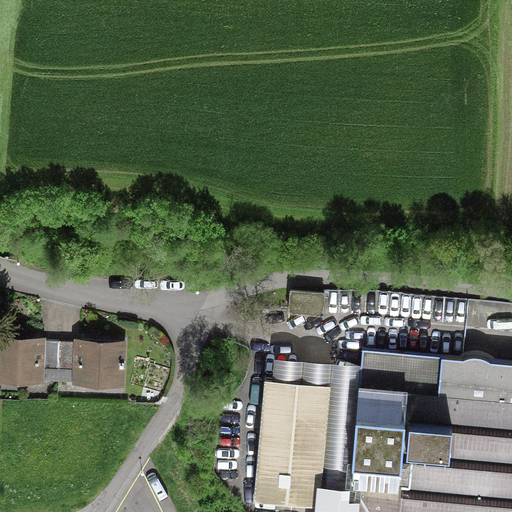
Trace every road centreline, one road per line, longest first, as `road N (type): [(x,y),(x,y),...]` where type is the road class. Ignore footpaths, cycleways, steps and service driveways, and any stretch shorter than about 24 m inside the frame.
road 1 (residential): [(180,309),(277,281),(336,277),(511,290)]
road 2 (unclassified): [(180,309),(181,386),(100,511)]
road 3 (residential): [(0,268),(180,309)]
